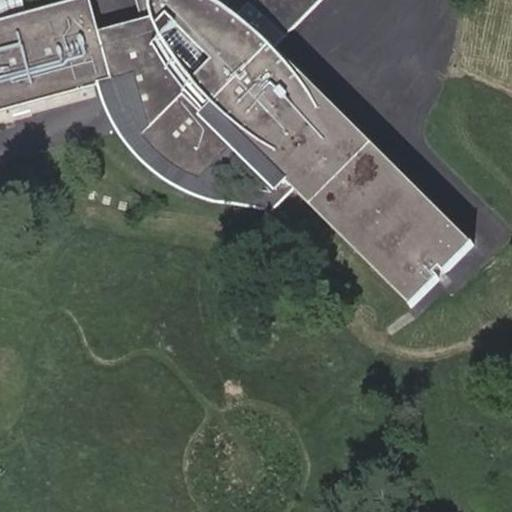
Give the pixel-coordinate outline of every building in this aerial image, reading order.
[(94,0),(89,0),(2,23),(0,23),(0,14),(25,8),(22,0),(12,0),(0,3),(0,111),(23,106),(101,86),(116,82),(107,51),(107,50),(103,34),(94,0)] [(140,0),(147,22),(125,28),(129,45),(107,51),(116,82),(119,96),(126,110),(133,124),(142,137),(152,148),(175,167),(188,175),(202,182),(222,162),(236,148),(259,170),(287,198),(296,189),(415,307),(477,246),(362,131),(276,46),(252,26),(229,10),(217,2),(214,0),(140,0)] [(316,5),(320,0),(241,0),(234,6),(229,10),(252,26),(276,46),(316,5)] [(125,28),(103,34),(107,50),(107,51),(129,45),(125,28)] [(259,170),(236,148),(222,162),(202,182),(220,186),(239,188),(258,190),(287,198),(259,170)]
